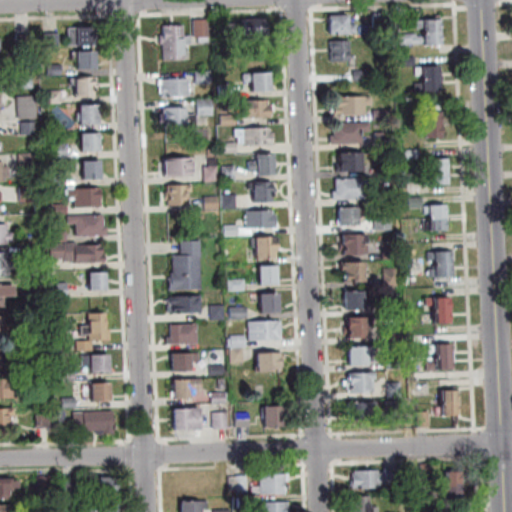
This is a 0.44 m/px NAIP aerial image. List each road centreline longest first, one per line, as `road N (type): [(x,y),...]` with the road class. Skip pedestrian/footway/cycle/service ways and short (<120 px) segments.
road 1 (residential): [(322,511),(297,0)]
road 2 (residential): [(149,511),(124,0)]
road 3 (tertiary): [(507,511),(483,0)]
road 4 (residential): [(504,444),(0,459)]
road 5 (residential): [(170,0),(0,5)]
